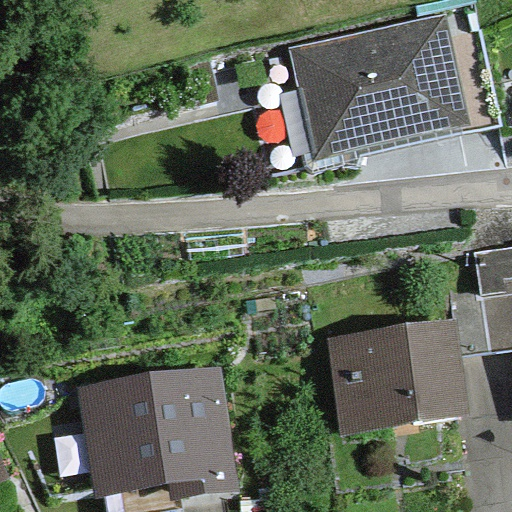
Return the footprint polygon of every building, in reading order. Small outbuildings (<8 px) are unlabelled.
[(446,18),(290,51),(314,168),(471,135),(446,18)] [(511,251),(475,257),(489,358),(511,355),(511,251)] [(456,334),(329,351),(341,442),(468,425),(456,334)] [(225,376),(79,397),(94,507),(239,485),(225,376)] [(0,443),(0,493),(18,486),(0,443)]
